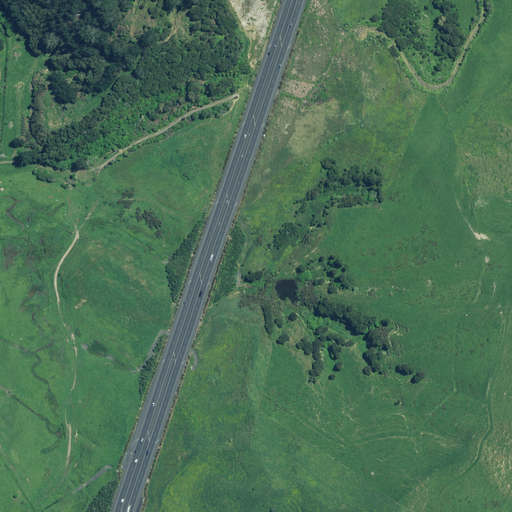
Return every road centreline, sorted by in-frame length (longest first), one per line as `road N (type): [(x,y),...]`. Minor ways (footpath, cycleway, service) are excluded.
road 1 (motorway): [(117,511),(288,0)]
road 2 (motorway): [(299,0),(132,511)]
road 3 (unclassified): [(0,162),(95,169),(193,110),(238,94)]
road 4 (unclassified): [(359,35),(382,32),(420,82),(442,85),(480,22),(483,0)]
